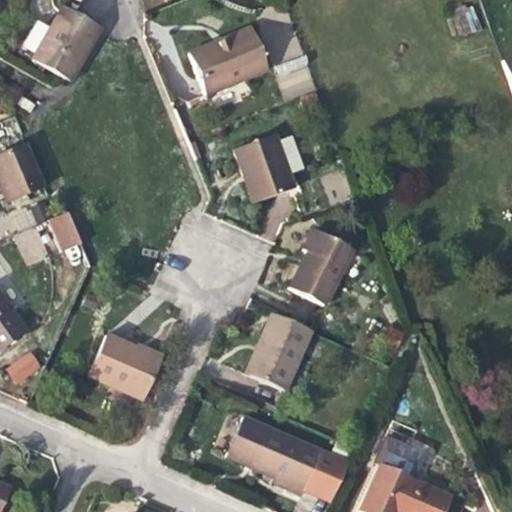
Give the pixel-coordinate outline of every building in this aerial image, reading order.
[(477,7),(455,7),(455,32),(477,33),(477,7)] [(88,47),(98,28),(62,8),(31,61),(64,80),(79,53),(83,56),(88,47)] [(265,70),(248,28),(218,41),(187,53),(204,96),(265,70)] [(511,57),(500,62),(511,94),(511,57)] [(307,58),(275,64),(281,99),(314,92),(307,58)] [(273,135),(232,150),(241,176),(246,175),(255,202),(293,189),(288,176),(302,171),(290,137),(276,142),(273,135)] [(43,187),(24,144),(0,154),(0,188),(6,203),(43,187)] [(246,175),(241,176),(247,192),(251,204),(255,202),(246,175)] [(82,250),(66,213),(38,225),(54,262),(82,250)] [(35,226),(12,235),(25,267),(48,257),(35,226)] [(322,307),(351,250),(311,230),(301,251),(305,253),(302,260),(287,289),(322,307)] [(0,350),(25,332),(0,295),(0,350)] [(308,331),(270,314),(256,347),(260,349),(248,377),(281,392),(308,331)] [(142,400),(159,360),(104,336),(86,375),(117,389),(142,400)] [(260,349),(256,347),(248,362),(243,374),(248,377),(260,349)] [(28,350),(4,369),(17,386),(41,366),(28,350)] [(300,496),(319,452),(241,418),(224,458),(258,473),(271,479),(269,483),(300,496)] [(442,511),(449,497),(378,466),(357,511),(359,511),(442,511)] [(0,507),(9,490),(0,486),(0,507)]
